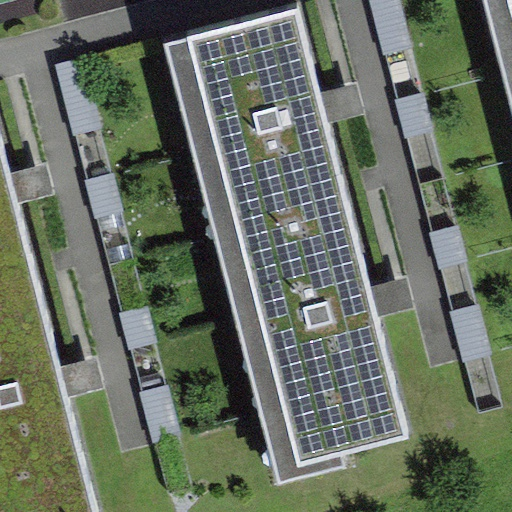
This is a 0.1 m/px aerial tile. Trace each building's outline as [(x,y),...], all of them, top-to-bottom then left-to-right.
[(349,201),(298,2),(187,30),(239,230),(349,201)] [(78,128),(103,122),(86,53),(61,60),(78,128)] [(0,295),(40,285),(0,132),(0,295)] [(408,430),(349,201),(239,230),(297,458),(408,430)] [(0,511),(89,511),(98,510),(40,285),(0,295),(0,511)]
